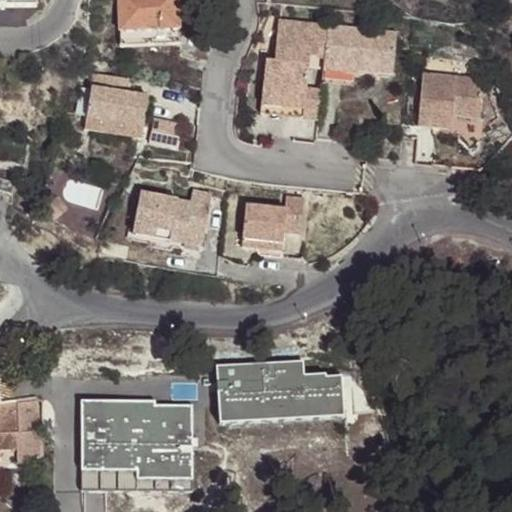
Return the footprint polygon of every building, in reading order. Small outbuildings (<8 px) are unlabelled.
[(119,0),(121,31),(181,29),(179,0),(119,0)] [(325,59),(328,25),(276,22),(273,62),(264,62),(261,100),(305,103),(306,90),(309,58),(325,59)] [(397,31),(328,25),(325,59),(324,67),(354,70),(393,73),(397,31)] [(181,43),(181,29),(121,31),(121,46),(181,43)] [(354,70),(324,67),(323,88),(353,90),(354,70)] [(455,109),(464,111),(484,112),(485,95),(477,78),(423,74),(419,127),(453,130),(455,117),(455,109)] [(131,89),(91,84),(86,129),(143,136),(146,106),(129,104),(131,89)] [(320,122),(322,92),(306,90),(305,103),(261,100),(260,117),(320,122)] [(464,118),(464,111),(455,109),(455,117),(464,118)] [(475,176),(462,187),(471,200),(485,190),(475,176)] [(16,182),(0,177),(0,191),(13,195),(16,182)] [(173,225),(172,235),(204,240),(214,185),(194,182),(192,195),(142,187),(134,228),(157,232),(159,222),(173,225)] [(242,244),(282,247),(283,236),(302,238),(305,202),(286,201),(285,213),(246,209),(242,244)] [(157,232),(172,235),(173,225),(159,222),(157,232)] [(281,257),(282,247),(242,244),(241,252),(281,257)] [(18,351),(1,357),(5,366),(22,360),(18,351)] [(244,367),(216,368),(219,427),(344,420),(341,378),(325,378),(326,376),(302,377),(301,363),(244,367)] [(0,416),(16,417),(15,400),(0,401),(0,416)] [(193,406),(156,406),(155,402),(83,402),(83,493),(193,493),(193,406)] [(0,436),(17,436),(17,431),(16,417),(0,416),(0,436)] [(42,451),(43,430),(29,431),(30,468),(43,468),(43,466),(42,451)]
